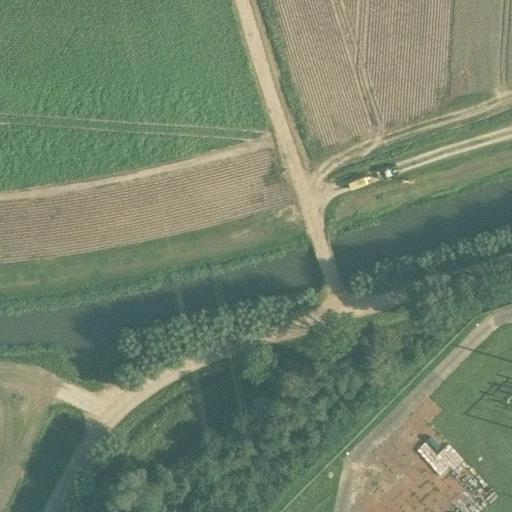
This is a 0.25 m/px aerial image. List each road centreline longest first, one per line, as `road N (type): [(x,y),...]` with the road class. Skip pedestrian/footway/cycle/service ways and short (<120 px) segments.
road 1 (unclassified): [(51,511),(99,434),(159,378),(230,346),(511,252)]
road 2 (track): [(341,311),(240,0)]
